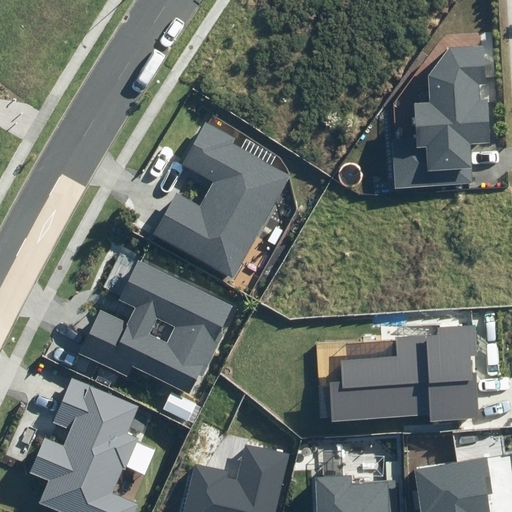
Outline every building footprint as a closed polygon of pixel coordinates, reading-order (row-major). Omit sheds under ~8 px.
[(483,46),(449,48),(429,77),(431,102),(415,104),(417,137),(392,139),(395,188),(473,183),(470,144),(491,143),(488,98),(479,99),(478,84),(485,84),(483,46)] [(154,234),(233,278),(290,176),(232,144),(236,137),(207,121),(183,165),(213,181),(200,205),(177,192),(154,234)] [(119,299),(135,307),(128,322),(101,309),(79,355),(127,377),(132,367),(189,394),(199,375),(204,378),(226,333),(220,331),(232,306),(137,261),(119,299)] [(330,384),(333,421),(429,415),(429,421),(480,418),(474,325),(439,327),(439,334),(395,337),(397,356),(340,360),(342,383),(330,384)] [(39,502),(62,511),(135,511),(139,504),(112,493),(122,469),(127,470),(140,439),(127,434),(139,406),(72,378),(53,422),(71,430),(64,445),(46,438),(31,473),(48,480),(39,502)] [(276,511),(290,454),(245,443),(237,479),(226,477),(228,471),(195,463),(183,511),(276,511)] [(486,459),(414,471),(421,511),(489,511),(487,495),(492,494),(486,459)] [(352,473),(316,476),(318,511),(397,511),(395,480),(353,483),(352,473)]
